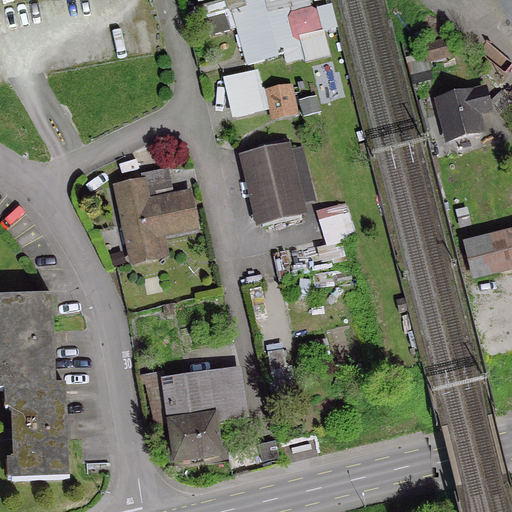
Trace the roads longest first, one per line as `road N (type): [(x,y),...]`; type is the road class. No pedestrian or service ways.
road 1 (residential): [(141,511),(103,321),(86,275),(59,217),(0,166)]
road 2 (secondary): [(216,511),(511,440)]
